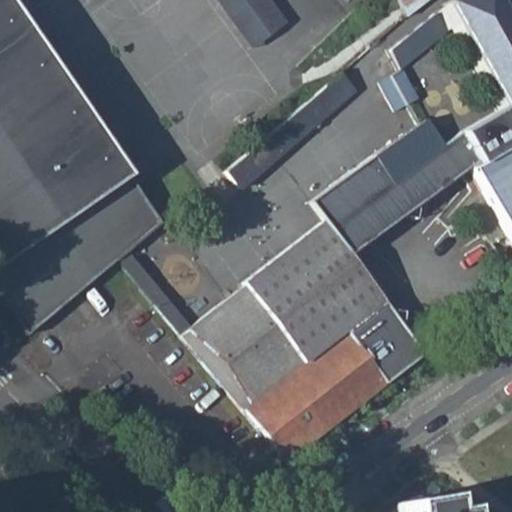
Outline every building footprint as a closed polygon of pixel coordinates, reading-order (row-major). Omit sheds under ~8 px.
[(0,0),(0,260),(3,258),(11,270),(0,278),(0,294),(26,333),(111,261),(118,256),(128,248),(154,227),(161,221),(6,0),(0,0)] [(268,0),(215,0),(252,49),(286,23),(268,0)] [(400,0),(406,17),(422,4),(419,0),(400,0)] [(445,0),(505,104),(511,117),(511,25),(497,0),(445,0)] [(431,12),(397,40),(409,58),(444,29),(431,12)] [(396,67),(409,58),(397,40),(386,49),(396,67)] [(416,123),(371,154),(389,181),(406,169),(441,145),(435,137),(438,136),(399,70),(389,75),(379,82),(395,110),(405,104),(416,123)] [(226,169),(240,187),(352,89),(337,72),(314,92),(226,169)] [(368,193),(328,229),(194,346),(288,455),(405,365),(423,351),(402,324),(386,322),(388,307),(347,254),(468,167),(476,182),(503,227),(511,242),(511,117),(505,104),(462,129),(441,145),(406,169),(389,181),(371,154),(351,169),(368,193)] [(351,169),(307,202),(323,222),(218,303),(154,227),(128,248),(191,323),(181,330),(194,346),(328,229),(368,193),(351,169)] [(503,227),(476,182),(468,186),(470,189),(461,202),(477,229),(484,226),(490,236),(503,227)] [(128,248),(118,256),(181,330),(191,323),(128,248)] [(3,258),(0,260),(0,278),(11,270),(3,258)] [(454,316),(459,324),(476,311),(471,304),(454,316)] [(458,511),(458,508),(442,510),(439,497),(399,504),(400,511),(458,511)]
